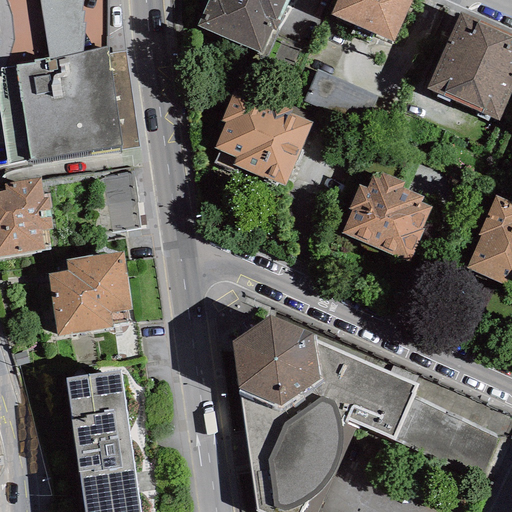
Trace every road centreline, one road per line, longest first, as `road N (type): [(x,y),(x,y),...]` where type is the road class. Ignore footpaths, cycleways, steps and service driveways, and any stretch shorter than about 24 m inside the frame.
road 1 (residential): [(178,259),(211,255),(511,388)]
road 2 (secondary): [(178,259),(147,0)]
road 3 (secondary): [(214,511),(178,259)]
road 4 (unknown): [(294,292),(299,185),(316,149)]
road 5 (secondary): [(0,392),(26,511)]
